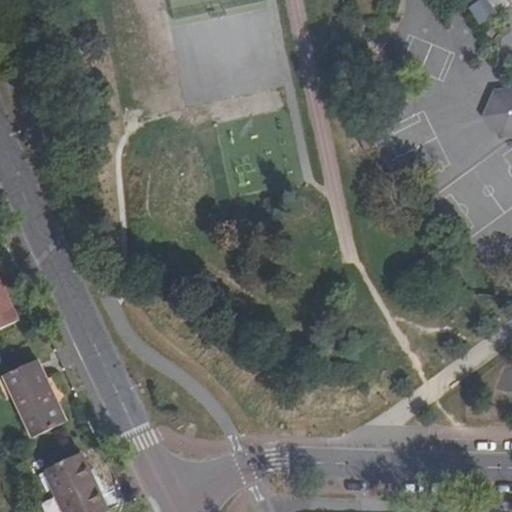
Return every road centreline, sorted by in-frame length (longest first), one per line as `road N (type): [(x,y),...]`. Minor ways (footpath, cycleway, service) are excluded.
road 1 (tertiary): [(172,502),(0,132)]
road 2 (residential): [(172,502),(274,461),(511,467)]
